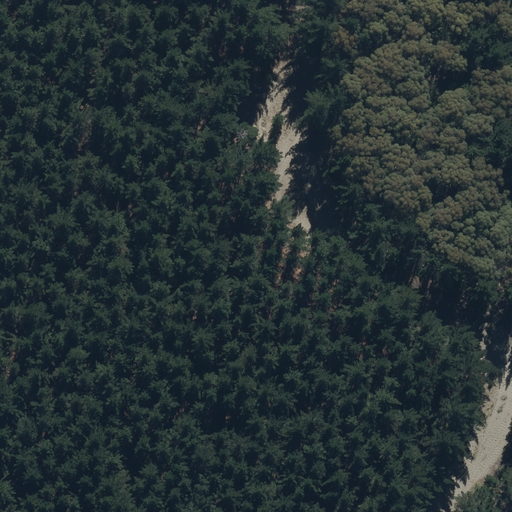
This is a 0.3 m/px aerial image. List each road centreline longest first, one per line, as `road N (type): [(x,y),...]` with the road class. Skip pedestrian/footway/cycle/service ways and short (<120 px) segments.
road 1 (track): [(288,0),(283,88),(333,231),(511,348)]
road 2 (track): [(509,347),(433,511)]
